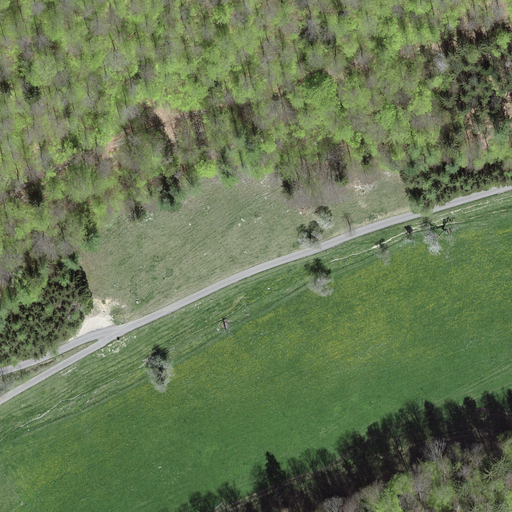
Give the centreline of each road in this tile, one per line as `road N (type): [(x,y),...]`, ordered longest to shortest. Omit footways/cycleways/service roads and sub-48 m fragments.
road 1 (track): [(0,201),(117,144),(282,84),(511,17)]
road 2 (unclassified): [(129,327),(260,267),(511,183)]
road 3 (track): [(220,511),(393,450),(463,432),(511,434)]
road 4 (unclassified): [(129,327),(0,401)]
road 5 (unclassified): [(0,369),(129,327)]
